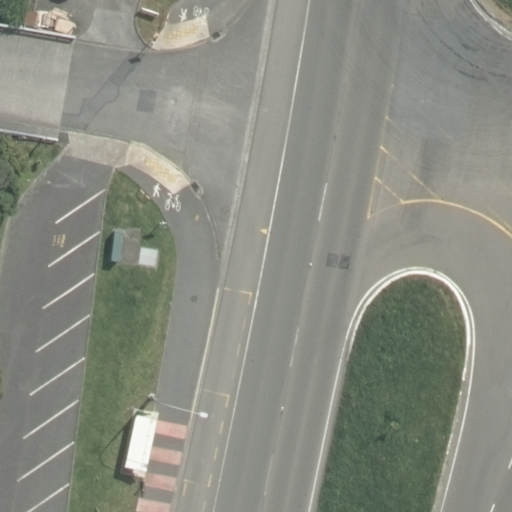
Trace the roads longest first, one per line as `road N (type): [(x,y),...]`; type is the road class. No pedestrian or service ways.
road 1 (primary): [(283,452),(337,193),(392,0)]
road 2 (primary): [(283,452),(361,263),(417,228),(462,226),(504,250),(511,279)]
